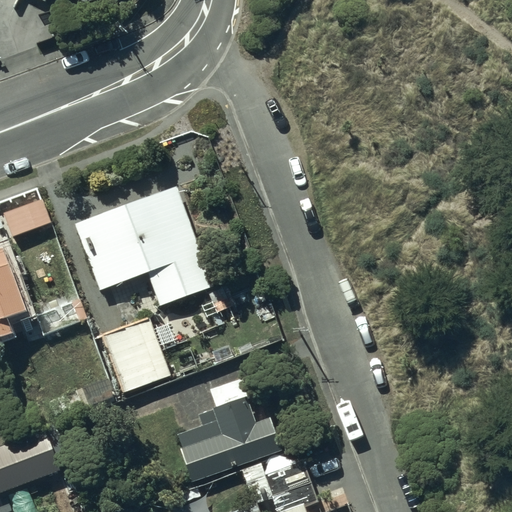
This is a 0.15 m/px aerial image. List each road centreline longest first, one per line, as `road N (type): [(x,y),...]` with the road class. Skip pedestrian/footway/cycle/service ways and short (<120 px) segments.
road 1 (residential): [(187,37),(244,89),(258,116),(404,511)]
road 2 (residential): [(187,37),(108,88),(0,130)]
